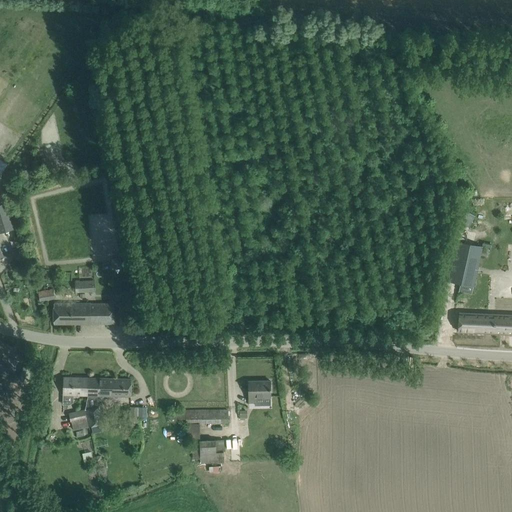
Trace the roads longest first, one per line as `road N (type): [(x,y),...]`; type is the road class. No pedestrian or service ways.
road 1 (unclassified): [(511,356),(329,341),(54,341),(0,328)]
road 2 (track): [(19,483),(54,341)]
